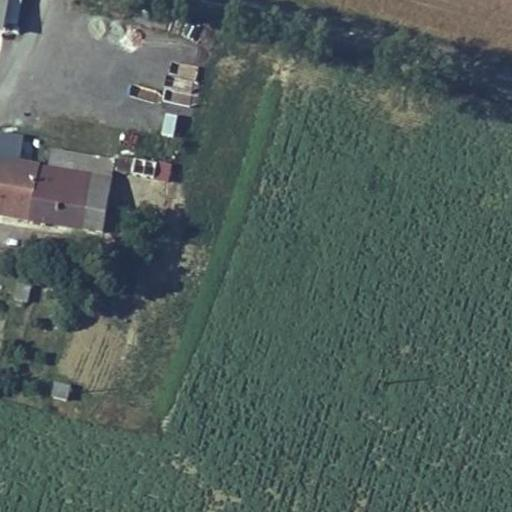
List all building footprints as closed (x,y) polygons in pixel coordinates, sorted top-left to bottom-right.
[(15,0),(0,0),(0,29),(11,32),(15,0)] [(66,133),(73,103),(47,97),(40,127),(66,133)] [(0,133),(0,160),(18,164),(7,217),(71,229),(82,182),(92,183),(100,150),(54,142),(48,170),(33,168),(39,139),(0,131),(0,133)] [(147,140),(139,169),(164,175),(170,146),(147,140)] [(0,216),(7,217),(18,164),(0,160),(0,216)] [(71,229),(97,234),(110,187),(92,183),(82,182),(71,229)]
